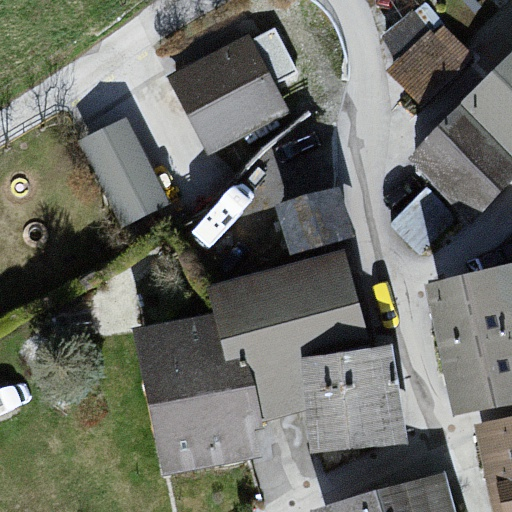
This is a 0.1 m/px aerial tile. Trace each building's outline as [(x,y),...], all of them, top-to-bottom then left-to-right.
[(442,12),(390,63),(425,99),(478,48),(442,12)] [(511,74),(405,181),(459,235),(511,182),(511,74)] [(251,88),(172,126),(211,209),(291,171),(251,88)] [(136,110),(89,128),(121,216),(169,199),(136,110)] [(318,197),(260,214),(281,282),(339,265),(318,197)] [(157,498),(240,490),(231,385),(340,375),(333,291),(188,304),(192,348),(144,352),(157,498)] [(511,415),(511,295),(415,325),(449,435),(511,415)] [(296,392),(308,476),(389,465),(378,381),(296,392)] [(511,511),(511,445),(487,451),(500,511),(511,511)]
